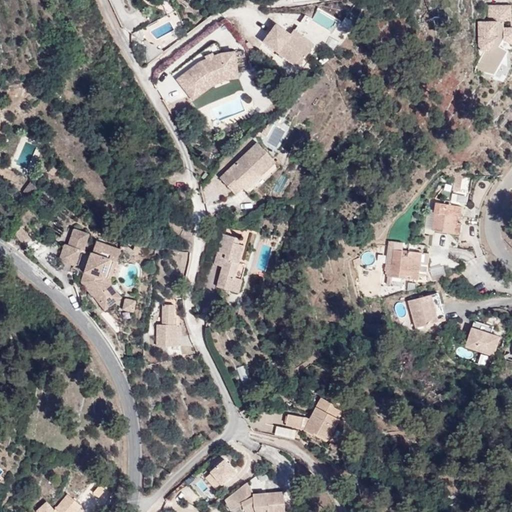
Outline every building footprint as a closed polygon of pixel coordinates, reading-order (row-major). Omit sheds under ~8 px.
[(498,25),(498,8),(487,8),(487,24),(476,24),(476,53),(478,53),(473,71),(491,75),(503,53),(497,50),(501,42),(510,47),(511,46),(511,30),(502,31),(495,31),(495,25),(498,25)] [(510,8),(498,8),(498,25),(495,25),(495,31),(502,31),(502,24),(501,24),(501,18),(503,16),(510,16),(510,8)] [(510,24),(510,16),(503,16),(501,18),(501,24),(502,24),(510,24)] [(312,53),(292,38),(278,27),(265,44),(299,71),(312,53)] [(295,34),(292,38),(312,53),(315,49),(295,34)] [(149,65),(159,57),(156,49),(151,48),(149,44),(145,46),(148,52),(148,58),(149,65)] [(177,81),(189,96),(210,79),(226,73),(237,71),(234,52),(220,54),(199,63),(177,81)] [(210,79),(189,96),(193,101),(213,85),(226,79),(238,77),(237,71),(226,73),(210,79)] [(251,194),(281,166),(259,142),(222,178),(236,193),(244,186),(251,194)] [(58,168),(55,166),(50,173),(54,175),(58,168)] [(459,194),(461,180),(454,183),(453,194),(459,194)] [(31,197),(39,187),(32,182),(24,191),(31,197)] [(434,229),(460,233),(461,222),(459,222),(459,216),(462,216),(463,206),(436,203),(435,212),(436,212),(434,229)] [(31,240),(20,227),(14,233),(25,246),(31,240)] [(60,260),(76,266),(81,251),(84,251),(89,236),(75,230),(69,246),(65,245),(60,260)] [(242,238),(223,233),(215,264),(223,266),(218,286),(239,292),(247,264),(240,262),(244,245),(240,244),(242,238)] [(106,309),(114,303),(109,297),(116,290),(110,283),(111,281),(105,279),(111,259),(118,261),(122,249),(97,241),(83,282),(93,295),(94,294),(106,309)] [(145,248),(136,245),(134,251),(143,254),(145,248)] [(392,276),(419,279),(420,270),(421,270),(422,252),(409,250),(409,255),(403,255),(403,250),(394,249),(392,276)] [(111,281),(118,261),(111,259),(105,279),(111,281)] [(447,280),(445,268),(432,272),(436,283),(447,280)] [(463,276),(459,270),(448,279),(452,285),(463,276)] [(109,297),(114,303),(121,296),(116,290),(109,297)] [(445,321),(438,293),(409,300),(416,328),(445,321)] [(136,301),(126,299),(124,309),(134,312),(136,301)] [(158,347),(177,346),(176,326),(173,326),(173,306),(162,306),(163,326),(158,326),(158,347)] [(472,328),(491,334),(493,327),(474,321),(472,328)] [(501,337),(491,334),(472,328),(466,348),(495,357),(501,337)] [(311,418),(289,413),(287,425),(302,427),(314,434),(315,432),(329,439),(340,418),(338,417),(342,410),(335,406),(336,404),(322,397),(311,418)] [(294,438),(295,429),(277,426),(275,434),(294,438)] [(212,473),(225,490),(241,477),(228,460),(212,473)] [(226,499),(232,511),(243,505),(246,511),(286,511),(285,491),(254,493),(247,482),(226,499)] [(75,511),(81,504),(69,494),(55,510),(48,502),(39,510),(40,511),(75,511)]
